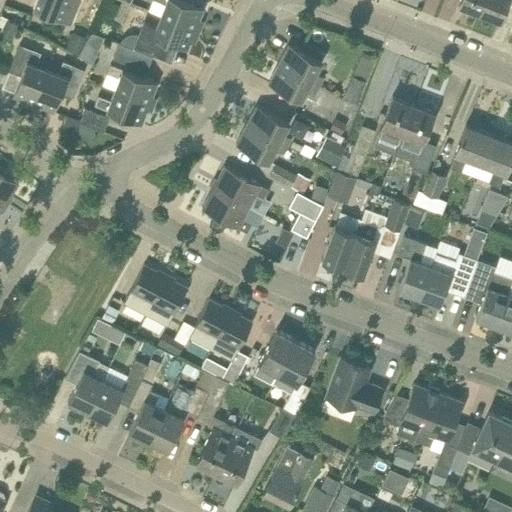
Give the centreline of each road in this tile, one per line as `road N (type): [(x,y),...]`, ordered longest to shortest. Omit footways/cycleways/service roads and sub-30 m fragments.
road 1 (residential): [(511,370),(289,293),(114,202),(105,179)]
road 2 (residential): [(105,179),(199,118),(264,0)]
road 3 (residential): [(193,511),(0,419)]
road 4 (tertiary): [(511,70),(327,0)]
road 5 (residential): [(0,289),(66,185)]
